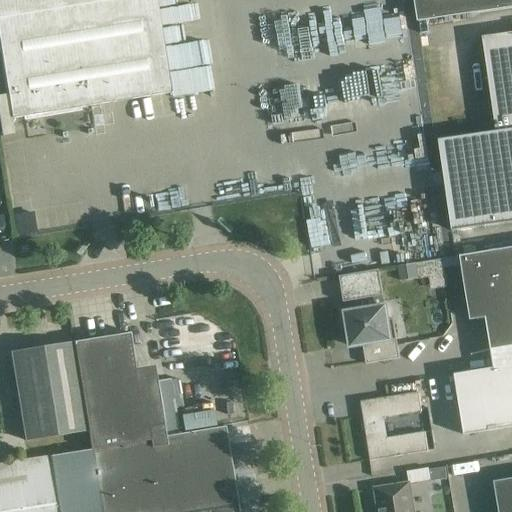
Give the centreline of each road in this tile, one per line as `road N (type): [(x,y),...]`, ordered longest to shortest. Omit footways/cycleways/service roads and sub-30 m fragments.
road 1 (unclassified): [(0,299),(226,264),(253,269)]
road 2 (unclassified): [(313,511),(284,321),(253,269)]
